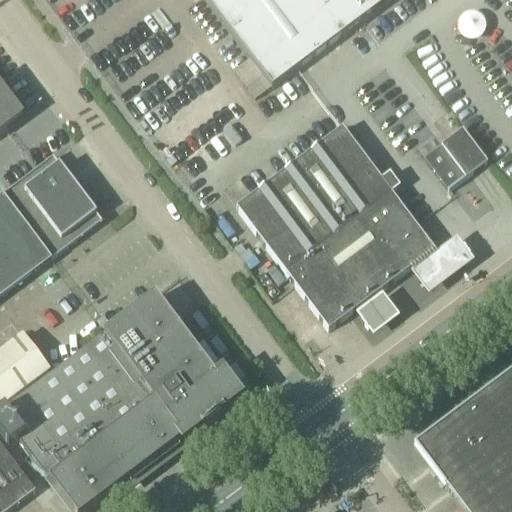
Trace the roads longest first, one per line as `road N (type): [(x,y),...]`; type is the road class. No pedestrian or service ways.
road 1 (unclassified): [(323,425),(0,4)]
road 2 (tertiary): [(323,425),(511,283)]
road 3 (tertiary): [(208,511),(323,425)]
